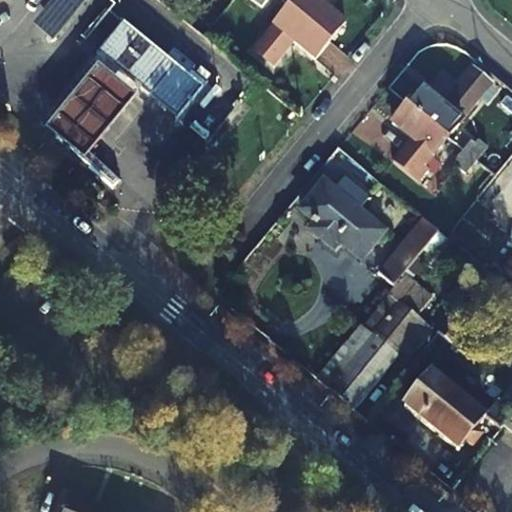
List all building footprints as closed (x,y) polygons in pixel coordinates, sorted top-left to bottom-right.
[(222,15),(233,0),(212,0),(209,4),(222,15)] [(297,0),(288,11),(330,45),(346,26),(324,7),(329,0),(297,0)] [(315,63),(330,45),(288,11),(253,53),(272,69),(294,44),(315,63)] [(119,24),(93,56),(175,124),(206,85),(191,73),(187,79),(119,24)] [(81,164),(133,100),(95,69),(43,132),(81,164)] [(422,89),(407,108),(447,140),(483,97),(476,93),(484,83),(471,73),(443,107),(422,89)] [(306,90),(289,110),(299,119),(316,99),(306,90)] [(447,140),(407,108),(392,126),(412,143),(394,166),(417,186),(428,174),(424,170),(448,141),(447,140)] [(469,142),(461,151),(473,161),(485,147),(476,141),(473,144),(469,142)] [(462,175),(473,161),(461,151),(453,161),(457,165),(454,168),(462,175)] [(326,240),(359,267),(384,238),(322,187),(298,216),(312,227),(306,234),(320,246),(326,240)] [(437,235),(422,221),(376,276),(392,289),(437,235)] [(444,303),(423,328),(436,338),(455,315),(456,314),(444,303)] [(406,349),(423,328),(398,308),(376,334),(397,351),(402,346),(406,349)] [(470,328),(455,315),(436,338),(455,356),(461,349),(456,344),(470,328)] [(376,334),(374,338),(372,341),(363,333),(325,380),(333,387),(329,392),(353,412),(399,356),(396,353),(397,351),(376,334)] [(475,436),(487,422),(435,378),(406,412),(459,455),(466,446),(471,450),(480,440),(475,436)] [(502,434),(511,422),(511,421),(511,417),(500,406),(487,422),(502,434)] [(109,511),(67,495),(59,511),(109,511)]
